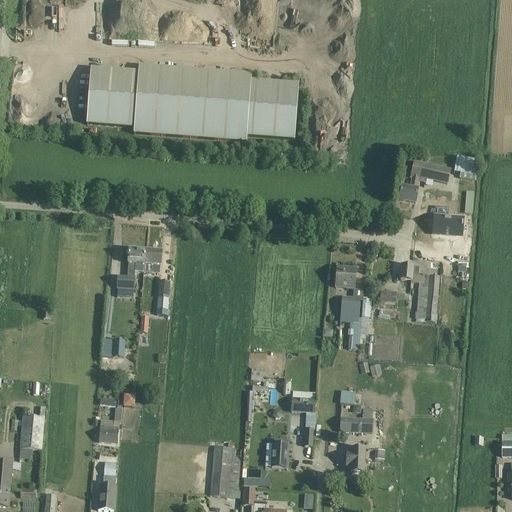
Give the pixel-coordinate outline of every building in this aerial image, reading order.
[(138,73),(90,69),(86,126),(134,129),(133,135),(246,144),(247,138),(294,142),(299,85),(251,82),(252,76),(139,67),(138,73)] [(465,159),(456,159),(454,173),(460,174),(459,180),(475,183),(476,177),(477,177),(478,170),(479,162),(465,159)] [(425,180),(428,166),(415,163),(412,177),(410,189),(401,188),(399,201),(416,204),(418,190),(417,190),(419,182),(424,184),(425,180)] [(425,180),(447,185),(450,171),(428,166),(425,180)] [(474,193),(466,193),(464,214),(472,215),(474,193)] [(433,226),(433,235),(462,237),(463,219),(447,218),(448,209),(435,208),(435,217),(437,217),(437,226),(433,226)] [(128,262),(127,278),(134,278),(135,272),(144,273),(145,252),(129,251),(128,261),(128,262)] [(145,252),(144,273),(145,265),(153,266),(153,273),(159,274),(160,266),(161,266),(161,264),(162,254),(146,253),(145,252)] [(419,269),(402,267),(401,277),(400,282),(408,282),(407,284),(423,285),(420,316),(415,316),(414,323),(425,324),(425,323),(436,324),(437,316),(435,316),(439,278),(418,276),(419,269)] [(356,270),(337,269),(336,284),(346,284),(345,290),(354,290),(356,270)] [(127,278),(117,277),(117,290),(133,291),(134,278),(127,278)] [(157,310),(157,316),(166,317),(167,311),(168,299),(169,283),(159,283),(158,299),(157,310)] [(389,299),(382,299),(381,302),(390,302),(390,305),(397,306),(397,293),(390,293),(389,299)] [(360,299),(342,298),(340,324),(349,324),(349,331),(348,331),(347,337),(349,337),(348,351),(359,352),(361,319),(359,319),(360,299)] [(371,299),(362,299),(361,318),(370,319),(371,299)] [(143,317),(142,340),(153,341),(155,318),(143,317)] [(333,331),(323,330),(322,338),(332,339),(333,331)] [(125,342),(114,342),(113,359),(124,359),(125,342)] [(367,363),(359,365),(361,375),(370,373),(367,363)] [(341,393),(340,405),(354,407),(355,394),(341,393)] [(124,396),(123,409),(134,410),(135,397),(124,396)] [(314,415),(315,402),(292,400),(291,413),(314,415)] [(115,410),(114,423),(120,424),(122,404),(123,401),(117,401),(117,409),(115,409),(115,410)] [(44,419),(23,418),(20,450),(41,452),(44,419)] [(341,420),(341,433),(372,435),(373,422),(341,420)] [(119,429),(100,427),(99,444),(117,445),(119,429)] [(313,431),(306,431),(305,448),(312,448),(313,431)] [(511,437),(502,437),(502,459),(511,458),(511,437)] [(483,438),(475,438),(474,446),(483,447),(483,438)] [(274,447),(272,469),(277,469),(287,470),(288,447),(288,442),(284,442),(280,441),(274,441),(274,447)] [(210,495),(210,498),(239,500),(240,489),(238,489),(241,457),(234,457),(234,450),(232,450),(228,449),(229,443),(218,442),(217,448),(214,448),(210,495)] [(351,469),(351,474),(364,474),(365,450),(352,450),(351,455),(347,455),(346,468),(351,469)] [(384,452),(375,452),(375,461),(383,461),(384,452)] [(11,464),(0,463),(0,508),(8,509),(10,492),(8,492),(11,464)] [(116,465),(105,464),(104,478),(115,479),(116,465)] [(99,511),(113,511),(115,487),(100,486),(98,511),(99,511)] [(37,490),(21,489),(20,500),(36,501),(37,490)] [(244,490),(243,507),(252,508),(254,508),(254,504),(254,503),(255,491),(244,490)] [(54,511),(56,497),(47,497),(45,511),(54,511)] [(252,508),(251,511),(278,511),(277,511),(277,505),(266,504),(256,503),(254,503),(254,504),(254,508),(252,508)]
